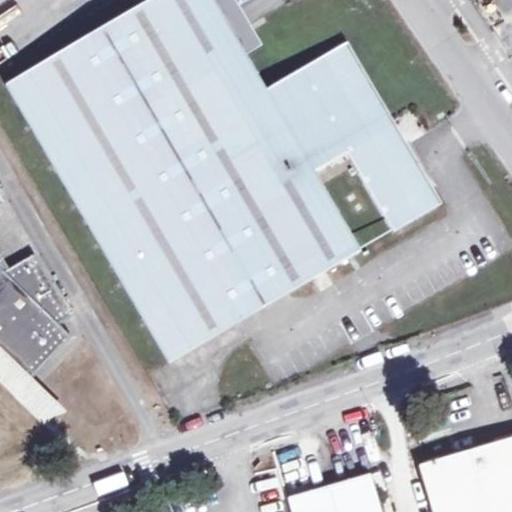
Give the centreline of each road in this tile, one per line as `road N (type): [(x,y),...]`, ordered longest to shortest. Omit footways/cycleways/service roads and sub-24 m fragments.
road 1 (unclassified): [(8,511),(511,331)]
road 2 (unknown): [(187,448),(0,150)]
road 3 (unclassified): [(511,134),(419,0)]
